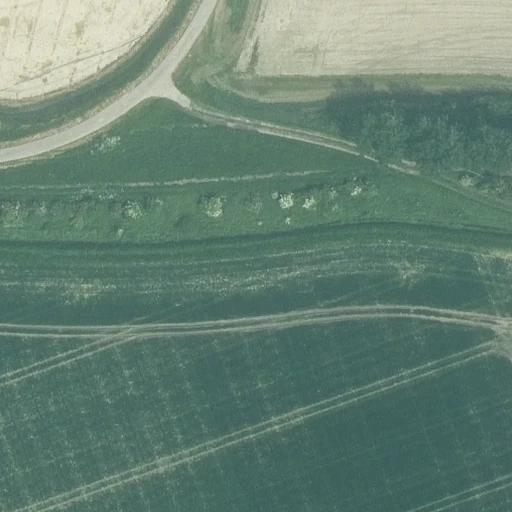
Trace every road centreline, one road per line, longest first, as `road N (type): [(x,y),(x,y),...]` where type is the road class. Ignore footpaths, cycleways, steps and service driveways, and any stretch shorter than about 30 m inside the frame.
road 1 (track): [(511,206),(395,153),(195,107),(157,78)]
road 2 (unclassified): [(0,152),(64,135),(157,78),(205,0)]
